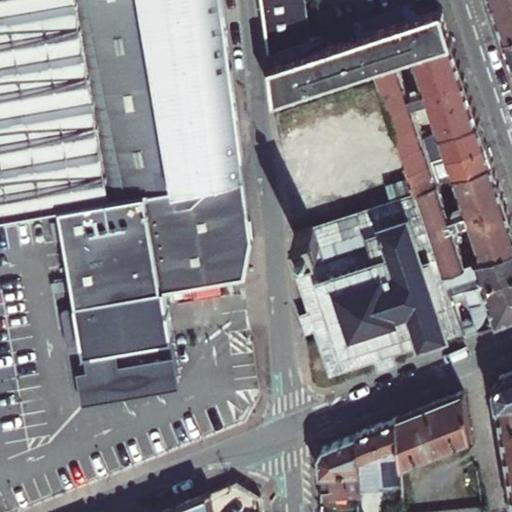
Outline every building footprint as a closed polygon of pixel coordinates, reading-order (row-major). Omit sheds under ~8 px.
[(245,178),(222,0),(0,0),(0,216),(55,207),(166,190),(245,178)] [(286,0),(259,0),(267,54),(290,47),(288,19),(286,0)] [(286,0),(288,19),(295,18),(294,0),(286,0)] [(495,16),(511,10),(511,0),(489,0),(493,11),(495,16)] [(273,98),(377,64),(399,57),(413,53),(453,40),(453,39),(452,36),(451,37),(443,10),(293,57),(290,47),(267,54),(269,65),(268,65),(269,67),(273,98)] [(511,10),(495,16),(501,33),(503,40),(511,36),(511,10)] [(511,36),(503,40),(509,57),(511,64),(511,63),(511,36)] [(431,155),(399,57),(377,64),(392,112),(402,141),(410,168),(487,143),(484,133),(473,101),(461,66),(453,40),(413,53),(441,138),(442,138),(447,150),(431,155)] [(367,115),(279,139),(289,175),(377,151),(367,115)] [(417,188),(440,180),(494,163),(491,154),(487,143),(410,168),(412,172),(417,188)] [(470,221),(509,208),(503,191),(495,167),(457,180),(470,221)] [(412,172),(386,181),(392,199),(418,190),(417,188),(412,172)] [(255,244),(245,178),(166,190),(55,207),(70,307),(170,291),(249,279),(255,244)] [(417,188),(418,190),(432,234),(455,227),(440,180),(417,188)] [(418,190),(392,199),(295,231),(306,263),(296,267),(311,313),(303,315),(303,317),(306,330),(309,330),(315,328),(330,373),(376,359),(379,367),(380,369),(387,366),(393,364),(394,361),(391,353),(463,329),(463,327),(456,307),(452,295),(450,289),(448,284),(444,270),(432,234),(418,190)] [(511,218),(509,208),(470,221),(482,257),(511,247),(511,218)] [(467,263),(455,227),(432,234),(444,270),(467,263)] [(511,247),(482,257),(467,263),(444,270),(448,284),(468,277),(472,288),(511,275),(511,247)] [(452,295),(456,307),(468,303),(476,331),(508,319),(511,316),(511,275),(472,288),(458,293),(452,295)] [(170,291),(70,307),(80,362),(89,360),(91,369),(80,371),(85,402),(182,387),(177,359),(122,367),(120,356),(179,347),(170,291)] [(463,329),(465,335),(474,332),(473,330),(468,325),(463,327),(463,329)] [(511,370),(510,371),(500,375),(494,386),(505,456),(511,454),(511,370)] [(439,448),(472,434),(465,389),(452,394),(435,401),(439,448)] [(401,463),(439,448),(435,401),(418,408),(397,416),(401,463)] [(367,428),(357,432),(361,489),(363,511),(378,511),(376,488),(404,486),(401,463),(397,416),(367,428)] [(361,489),(357,432),(339,439),(325,445),(323,444),(318,454),(319,455),(321,492),(361,489)] [(215,511),(212,490),(177,505),(177,511),(215,511)]
